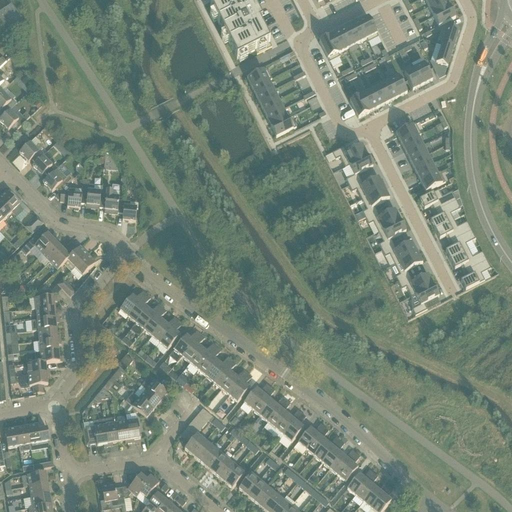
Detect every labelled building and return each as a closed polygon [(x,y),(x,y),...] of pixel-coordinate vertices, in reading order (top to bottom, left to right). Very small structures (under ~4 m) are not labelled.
[(226,0),(210,9),(237,61),(255,52),(257,56),(272,49),(259,24),(262,23),(257,14),(256,11),(253,12),(246,0),(226,0)] [(444,0),(421,0),(420,1),(422,0),(423,0),(428,9),(445,0),(444,0)] [(433,18),(450,10),(450,9),(449,10),(445,0),(428,9),(433,18)] [(22,21),(11,6),(0,13),(0,23),(1,25),(6,36),(22,21)] [(450,10),(433,18),(438,28),(455,20),(450,10)] [(384,11),(371,14),(375,30),(388,26),(384,11)] [(368,19),(359,24),(369,44),(378,39),(368,19)] [(359,24),(349,29),(358,46),(366,41),(368,44),(369,44),(359,24)] [(349,29),(339,34),(348,50),(358,46),(349,29)] [(453,51),(459,33),(447,29),(442,47),(453,51)] [(339,34),(330,39),(338,55),(348,50),(339,34)] [(395,35),(381,42),(387,55),(401,48),(395,35)] [(330,38),(319,44),(329,64),(340,59),(338,55),(330,39),(330,38)] [(447,69),(453,51),(442,47),(436,65),(447,69)] [(0,69),(2,67),(11,58),(9,52),(5,53),(7,59),(4,62),(2,59),(1,61),(0,59),(0,69)] [(414,70),(422,87),(432,82),(424,65),(414,70)] [(404,75),(412,92),(422,87),(414,70),(404,75)] [(266,71),(247,81),(251,90),(271,80),(266,71)] [(0,79),(0,94),(0,95),(2,93),(3,93),(6,90),(10,86),(6,82),(8,80),(4,75),(0,79)] [(397,75),(387,80),(397,100),(407,95),(397,75)] [(271,80),(251,90),(256,100),(273,91),(268,83),(272,81),(271,80)] [(388,84),(379,88),(387,105),(397,100),(387,80),(386,80),(388,84)] [(379,88),(369,93),(378,110),(387,105),(379,88)] [(273,91),(256,100),(261,110),(278,101),(273,91)] [(1,95),(0,95),(0,111),(1,113),(0,113),(0,114),(3,118),(10,112),(15,107),(18,105),(14,101),(16,99),(11,95),(8,98),(3,93),(2,93),(1,95)] [(369,93),(359,98),(368,115),(369,115),(368,114),(378,110),(369,93)] [(359,98),(349,103),(358,120),(368,115),(359,98)] [(278,101),(261,110),(266,119),(283,111),(278,101)] [(283,111),(266,119),(271,129),(288,120),(283,111)] [(15,133),(30,119),(26,114),(22,118),(18,114),(15,117),(10,112),(3,118),(0,121),(0,123),(8,132),(11,129),(15,133)] [(271,129),(270,129),(276,140),(296,129),(291,119),(288,120),(271,129)] [(415,126),(396,136),(401,146),(420,136),(415,126)] [(333,142),(327,131),(316,136),(321,147),(333,142)] [(420,136),(401,146),(406,155),(422,147),(418,138),(421,136),(420,136)] [(29,145),(20,155),(29,164),(32,161),(36,165),(45,157),(41,153),(43,151),(39,146),(35,150),(30,145),(29,145)] [(344,149),(332,155),(335,161),(340,159),(345,169),(367,158),(362,147),(347,155),(344,149)] [(422,147),(406,155),(411,165),(427,157),(422,147)] [(105,153),(104,159),(104,165),(103,169),(119,171),(106,153),(105,153)] [(56,164),(52,159),(47,155),(45,157),(36,165),(33,168),(42,178),(45,175),(49,179),(53,175),(57,171),(58,170),(54,166),(56,164)] [(427,157),(411,165),(415,175),(432,166),(427,157)] [(367,158),(345,169),(345,170),(349,168),(354,177),(346,182),(349,188),(361,182),(358,176),(373,169),(367,158)] [(432,166),(415,175),(420,184),(440,174),(437,175),(432,166)] [(49,179),(43,185),(52,194),(55,191),(59,195),(63,191),(69,186),(74,181),(69,177),(66,180),(62,175),(57,171),(53,175),(49,179)] [(440,174),(420,184),(425,194),(445,184),(440,174)] [(361,182),(349,188),(352,194),(356,192),(362,202),(384,190),(378,180),(364,187),(361,182)] [(101,194),(102,188),(88,187),(89,184),(87,181),(83,181),(82,190),(82,197),(81,206),(86,206),(86,207),(91,207),(91,210),(99,211),(99,210),(101,194)] [(81,206),(82,197),(75,196),(75,191),(69,190),(70,187),(69,186),(63,191),(59,195),(55,199),(58,202),(60,202),(60,204),(68,205),(67,210),(74,210),(74,212),(78,213),(79,211),(80,211),(81,206)] [(118,215),(119,203),(120,193),(107,192),(105,188),(102,188),(101,194),(99,210),(105,211),(105,212),(110,212),(109,216),(118,217),(118,215)] [(384,190),(362,202),(367,212),(362,214),(365,220),(377,214),(374,208),(389,201),(384,190)] [(456,202),(451,194),(442,199),(438,192),(419,202),(424,211),(432,207),(435,213),(456,202)] [(7,194),(0,200),(0,203),(11,215),(16,219),(23,212),(19,207),(7,194)] [(435,213),(438,219),(430,223),(435,232),(454,222),(451,216),(460,211),(456,202),(435,213)] [(11,215),(0,203),(0,218),(4,222),(11,215)] [(130,204),(119,203),(118,215),(123,216),(122,223),(136,224),(138,204),(130,204)] [(377,214),(365,220),(368,226),(373,224),(378,234),(400,223),(395,212),(380,220),(377,214)] [(43,226),(36,218),(25,229),(32,237),(43,226)] [(450,243),(471,232),(467,223),(457,228),(454,222),(435,232),(439,241),(447,237),(450,243)] [(400,223),(378,234),(383,244),(379,246),(382,253),(394,247),(391,241),(406,233),(400,223)] [(466,246),(476,241),(471,232),(450,243),(453,249),(445,253),(450,262),(469,252),(466,246)] [(42,257),(55,244),(47,236),(46,237),(42,233),(21,253),(25,257),(34,248),(42,257)] [(49,265),(63,252),(55,244),(42,257),(49,265)] [(394,247),(382,253),(385,259),(389,256),(395,267),(417,255),(411,244),(397,252),(394,247)] [(74,270),(88,257),(80,249),(70,259),(67,262),(67,263),(74,269),(74,270)] [(70,259),(63,252),(49,265),(57,273),(64,266),(67,263),(67,262),(70,259)] [(454,271),(463,267),(466,273),(486,262),(482,253),(472,258),(469,252),(450,262),(454,271)] [(395,267),(390,269),(395,279),(398,285),(410,279),(407,273),(422,266),(417,255),(395,267)] [(96,265),(88,257),(74,270),(82,278),(96,265)] [(486,262),(466,273),(469,279),(460,283),(465,292),(484,283),(481,276),(491,271),(486,262)] [(410,279),(398,285),(401,291),(406,289),(411,299),(433,288),(428,277),(413,284),(410,279)] [(75,294),(69,287),(63,281),(57,287),(61,291),(70,300),(76,294),(75,294)] [(57,295),(61,291),(57,287),(53,291),(49,294),(50,295),(57,295)] [(411,299),(412,311),(415,318),(427,312),(424,306),(439,298),(433,288),(411,299)] [(128,320),(147,297),(143,294),(136,301),(132,298),(120,313),(128,320)] [(136,326),(148,311),(145,308),(151,300),(147,297),(128,320),(136,326)] [(35,300),(36,312),(55,310),(54,304),(57,304),(56,299),(35,300)] [(136,326),(131,331),(139,338),(143,333),(163,310),(158,307),(152,314),(148,311),(136,326)] [(55,316),(55,310),(36,312),(37,322),(58,321),(58,316),(55,316)] [(151,340),(164,324),(160,321),(167,313),(163,310),(143,333),(151,340)] [(11,316),(4,317),(5,325),(10,325),(12,325),(11,316)] [(159,346),(178,323),(174,320),(168,328),(164,324),(151,340),(159,346)] [(59,325),(58,321),(37,322),(31,323),(32,333),(38,333),(57,331),(56,325),(59,325)] [(182,327),(178,323),(159,346),(167,353),(180,338),(176,334),(182,327)] [(117,331),(112,327),(108,332),(113,337),(117,331)] [(57,338),(57,331),(38,333),(39,344),(60,342),(60,337),(57,338)] [(182,360),(201,337),(197,334),(191,341),(187,338),(170,358),(177,365),(182,360)] [(190,366),(203,351),(199,348),(205,340),(201,337),(182,360),(190,366)] [(61,347),(60,342),(39,344),(40,354),(39,354),(58,353),(58,347),(61,347)] [(198,373),(217,350),(212,347),(206,354),(203,351),(190,366),(198,373)] [(206,379),(218,364),(214,361),(221,354),(217,350),(198,373),(206,379)] [(148,358),(140,352),(137,356),(144,363),(148,358)] [(39,354),(35,355),(36,365),(46,365),(46,366),(62,364),(62,359),(59,359),(58,353),(39,354)] [(117,368),(120,370),(124,374),(133,363),(126,357),(117,368)] [(156,367),(148,360),(145,363),(153,370),(156,367)] [(214,386),(233,363),(228,360),(222,367),(218,364),(206,379),(214,386)] [(221,392),(234,377),(230,374),(237,366),(233,363),(214,386),(221,392)] [(46,371),(46,366),(46,365),(36,365),(27,366),(28,377),(49,375),(49,371),(46,371)] [(172,373),(164,366),(160,370),(168,377),(171,373),(172,373)] [(117,382),(124,374),(120,370),(113,379),(117,382)] [(179,380),(171,373),(168,377),(176,383),(179,380)] [(229,399),(248,376),(244,373),(238,380),(234,377),(221,392),(229,399)] [(50,380),(49,375),(28,377),(29,389),(33,388),(33,396),(44,395),(44,387),(48,387),(47,380),(50,380)] [(252,379),(248,376),(229,399),(237,406),(250,391),(246,387),(252,379)] [(188,383),(181,377),(179,380),(176,383),(183,389),(186,386),(188,383)] [(168,396),(153,384),(154,382),(149,378),(140,388),(141,389),(142,389),(163,406),(166,402),(163,401),(168,396)] [(110,391),(117,382),(113,379),(105,387),(110,391)] [(186,386),(183,389),(191,396),(194,393),(186,386)] [(266,395),(271,390),(267,386),(262,392),(266,395)] [(111,397),(107,394),(103,390),(96,398),(101,402),(111,400),(111,397)] [(270,399),(275,393),(271,390),(266,395),(270,399)] [(252,412),(264,397),(256,391),(244,406),(252,412)] [(163,406),(145,392),(138,400),(153,412),(157,408),(160,409),(163,406)] [(150,417),(153,412),(138,400),(135,397),(132,394),(125,403),(128,406),(133,410),(141,416),(149,423),(152,419),(150,417)] [(260,419),(272,404),(264,397),(252,412),(260,419)] [(281,409),(286,403),(282,400),(277,405),(281,409)] [(290,406),(286,403),(281,409),(285,412),(290,406)] [(267,426),(280,410),(272,404),(260,419),(267,426)] [(130,414),(133,410),(128,406),(124,410),(125,415),(130,414)] [(275,432),(288,417),(280,410),(267,426),(275,432)] [(212,419),(203,411),(200,415),(209,423),(212,419)] [(226,417),(219,412),(215,416),(222,422),(226,417)] [(297,422),(302,416),(298,413),(294,419),(297,422)] [(209,423),(200,415),(196,419),(206,426),(209,423)] [(306,419),(302,416),(297,422),(301,425),(306,419)] [(283,439),(296,424),(288,417),(275,432),(283,439)] [(206,426),(196,419),(193,423),(202,430),(206,426)] [(240,423),(235,419),(230,424),(235,428),(240,423)] [(119,444),(115,426),(115,420),(104,422),(105,427),(108,449),(113,448),(113,445),(119,444)] [(216,430),(220,425),(215,421),(211,426),(216,430)] [(108,449),(105,427),(104,422),(93,424),(94,429),(84,431),(87,447),(96,445),(97,448),(103,447),(104,450),(108,449)] [(137,422),(126,424),(130,445),(134,444),(134,442),(141,441),(137,422)] [(202,430),(193,423),(190,426),(199,434),(202,430)] [(130,445),(126,424),(115,426),(119,444),(125,443),(125,446),(130,445)] [(304,430),(296,424),(283,439),(291,446),(304,430)] [(225,429),(220,425),(216,430),(221,434),(225,429)] [(199,434),(190,426),(187,430),(196,438),(197,437),(199,434)] [(320,435),(325,430),(321,426),(316,432),(320,435)] [(37,427),(27,429),(30,447),(49,444),(47,431),(38,432),(37,427)] [(30,447),(27,429),(16,430),(19,449),(20,454),(31,452),(30,447)] [(19,449),(16,430),(5,432),(8,451),(19,449)] [(196,438),(187,430),(184,434),(193,442),(196,438)] [(329,433),(325,430),(320,435),(324,439),(329,433)] [(235,440),(239,435),(234,431),(230,436),(235,440)] [(306,452),(318,437),(310,431),(298,445),(306,452)] [(193,442),(184,434),(180,438),(189,446),(193,442)] [(240,444),(244,440),(239,435),(235,440),(240,444)] [(193,458),(205,443),(197,437),(196,438),(193,442),(189,446),(185,451),(193,458)] [(314,459),(326,444),(318,437),(306,452),(314,459)] [(336,448),(340,443),(337,440),(332,445),(336,448)] [(200,465),(213,450),(205,443),(193,458),(200,465)] [(344,446),(340,443),(336,448),(340,452),(344,446)] [(322,465),(334,451),(326,444),(314,459),(322,465)] [(254,449),(249,445),(246,449),(251,453),(254,449)] [(208,471),(221,457),(213,450),(200,465),(208,471)] [(330,472),(342,457),(334,451),(322,465),(330,472)] [(351,461),(356,456),(352,453),(347,458),(351,461)] [(8,454),(3,455),(4,460),(5,460),(6,469),(11,468),(9,459),(8,459),(8,454)] [(278,461),(271,454),(268,457),(276,463),(278,461)] [(360,459),(356,456),(351,461),(355,465),(360,459)] [(216,478),(229,463),(221,457),(208,471),(216,478)] [(350,464),(342,457),(330,472),(337,479),(350,464)] [(270,470),(274,465),(269,461),(266,466),(270,470)] [(224,485),(237,470),(229,463),(216,478),(224,485)] [(358,471),(350,464),(337,479),(345,486),(358,471)] [(279,470),(274,465),(270,470),(275,474),(279,470)] [(245,476),(237,470),(224,485),(232,491),(245,476)] [(289,479),(292,475),(288,471),(284,475),(289,479)] [(369,482),(374,476),(370,472),(365,478),(369,482)] [(47,486),(45,475),(36,476),(28,478),(29,489),(47,486)] [(301,482),(298,479),(292,475),(289,479),(297,486),(301,482)] [(373,485),(378,479),(374,476),(369,482),(373,485)] [(147,482),(146,482),(140,477),(129,491),(127,489),(122,490),(124,500),(124,502),(129,501),(128,498),(131,495),(137,500),(140,496),(140,495),(145,489),(142,487),(147,482)] [(246,498),(259,483),(251,477),(238,492),(246,498)] [(355,499),(367,483),(359,477),(347,492),(355,499)] [(150,478),(146,482),(147,482),(142,487),(145,489),(140,495),(140,496),(150,504),(157,496),(158,495),(154,491),(159,486),(150,478)] [(254,505),(267,490),(259,483),(246,498),(254,505)] [(363,505),(375,490),(367,483),(355,499),(363,505)] [(303,484),(300,488),(305,493),(308,488),(303,484)] [(49,496),(47,486),(29,489),(31,499),(49,496)] [(112,509),(121,508),(121,511),(125,511),(124,502),(124,500),(117,501),(115,486),(101,488),(104,505),(111,504),(112,509)] [(385,495),(389,489),(385,486),(381,491),(385,495)] [(165,495),(169,491),(165,487),(161,491),(165,495)] [(316,495),(313,492),(308,488),(305,493),(313,500),(316,495)] [(388,498),(393,492),(389,489),(385,495),(388,498)] [(262,511),(275,497),(267,490),(254,505),(262,511)] [(371,511),(383,497),(375,490),(363,505),(371,511)] [(51,507),(49,496),(31,499),(31,500),(33,510),(51,507)] [(158,511),(166,503),(157,496),(150,504),(147,508),(145,510),(143,511),(158,511)] [(178,506),(182,501),(177,497),(174,502),(178,506)] [(262,511),(275,511),(282,503),(275,497),(262,511)] [(319,497),(315,502),(320,506),(324,502),(319,497)] [(384,511),(391,503),(383,497),(371,511),(370,511),(384,511)] [(186,505),(182,501),(178,506),(182,509),(186,505)] [(329,506),(324,502),(320,506),(325,510),(329,506)] [(172,511),(174,510),(166,503),(158,511),(172,511)] [(288,511),(290,510),(282,503),(275,511),(288,511)]
